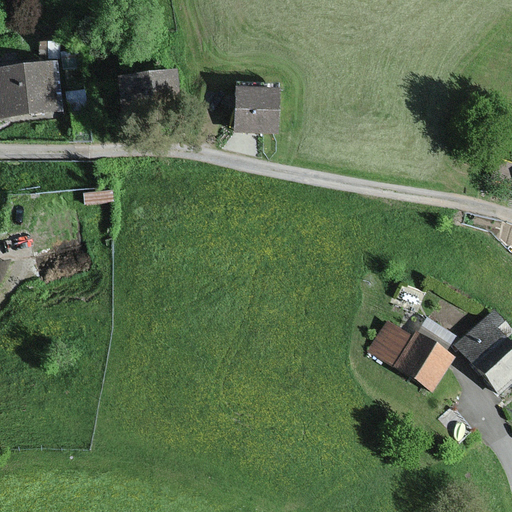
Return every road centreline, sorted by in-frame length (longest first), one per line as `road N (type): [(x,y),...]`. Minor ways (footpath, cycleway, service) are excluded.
road 1 (track): [(511,217),(226,161),(0,151)]
road 2 (motorway): [(511,71),(0,39)]
road 3 (motorway): [(0,171),(511,202)]
road 4 (track): [(511,470),(458,358)]
